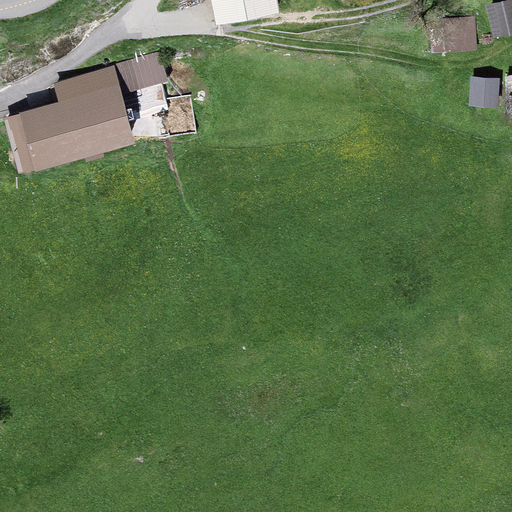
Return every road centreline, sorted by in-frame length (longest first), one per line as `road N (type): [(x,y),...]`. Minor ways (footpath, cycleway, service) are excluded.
road 1 (track): [(436,63),(217,26)]
road 2 (track): [(397,0),(369,11),(217,26)]
road 3 (track): [(4,104),(141,6)]
